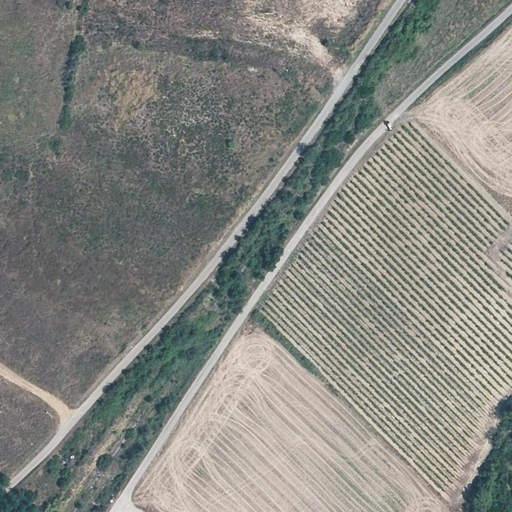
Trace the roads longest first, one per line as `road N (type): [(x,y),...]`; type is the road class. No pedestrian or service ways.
road 1 (unclassified): [(114,511),(358,154),(511,9)]
road 2 (tertiary): [(0,494),(196,284),(296,156),(401,0)]
